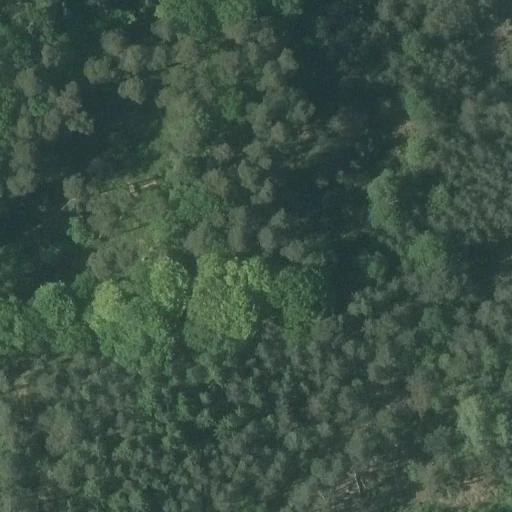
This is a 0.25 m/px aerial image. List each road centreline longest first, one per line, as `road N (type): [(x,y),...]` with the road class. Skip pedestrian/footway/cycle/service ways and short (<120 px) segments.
road 1 (track): [(506,260),(274,317),(14,356),(51,511)]
road 2 (track): [(291,511),(501,295),(511,254)]
